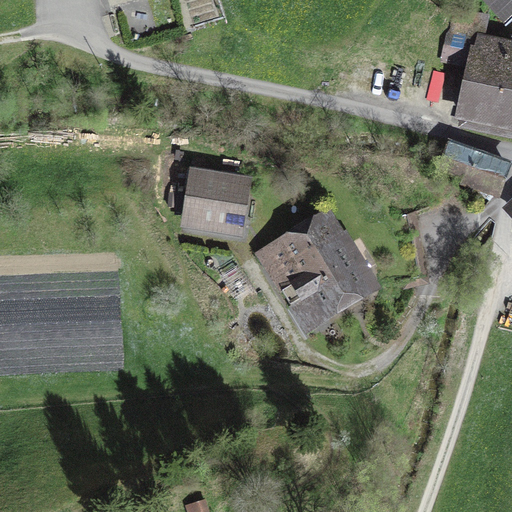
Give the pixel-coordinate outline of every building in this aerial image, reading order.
[(511,0),(483,0),(508,25),(511,21),(511,0)] [(444,61),(464,65),(467,51),(488,56),(477,108),(466,105),(461,127),(511,137),(511,46),(482,40),(487,19),(455,13),(444,61)] [(506,165),(456,147),(447,172),(464,178),(463,181),(469,183),(468,186),(477,190),(490,201),(494,196),(506,165)] [(244,187),(195,181),(190,222),(239,228),(244,187)] [(420,278),(408,215),(368,223),(380,286),(420,278)] [(307,332),(313,328),(325,312),(366,287),(325,220),(262,259),(307,332)]
